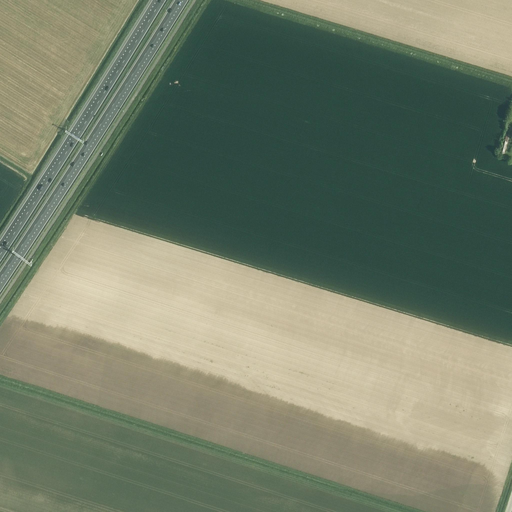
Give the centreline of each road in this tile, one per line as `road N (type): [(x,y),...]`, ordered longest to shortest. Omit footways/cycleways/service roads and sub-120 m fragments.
road 1 (motorway): [(0,278),(178,0)]
road 2 (motorway): [(161,0),(0,255)]
